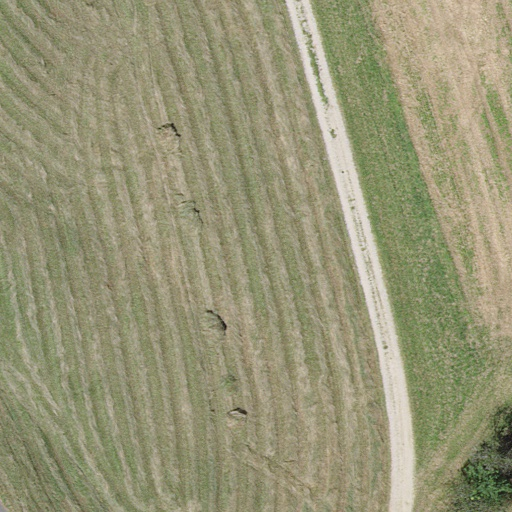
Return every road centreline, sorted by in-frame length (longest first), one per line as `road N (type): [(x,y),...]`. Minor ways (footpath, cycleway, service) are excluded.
road 1 (track): [(388,511),(392,379),(284,0)]
road 2 (track): [(392,479),(511,372)]
